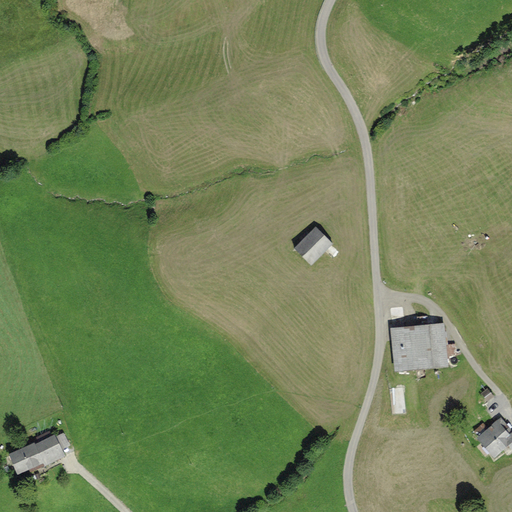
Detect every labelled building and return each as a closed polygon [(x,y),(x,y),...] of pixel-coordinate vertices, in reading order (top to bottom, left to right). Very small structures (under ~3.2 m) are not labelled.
[(315,227),(291,249),(307,265),(325,248),(330,243),(315,227)] [(449,365),(444,325),(387,332),(391,372),(449,365)] [(495,398),(487,390),(479,397),(487,406),(495,398)] [(511,451),(511,431),(501,416),(471,439),(483,455),(496,446),(505,457),(511,451)] [(64,435),(55,439),(62,451),(70,447),(64,435)] [(54,437),(34,447),(45,468),(65,458),(62,451),(55,439),(54,437)] [(33,473),(45,468),(34,447),(34,446),(9,458),(18,477),(32,471),(33,473)]
